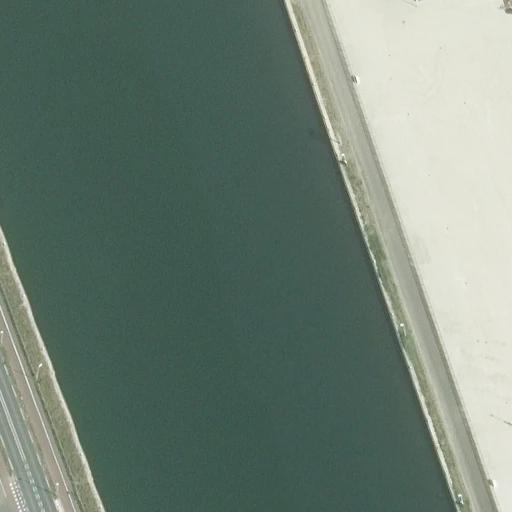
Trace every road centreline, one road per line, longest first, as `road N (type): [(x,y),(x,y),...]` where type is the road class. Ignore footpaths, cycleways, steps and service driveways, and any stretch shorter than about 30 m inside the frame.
road 1 (residential): [(493,511),(317,0)]
road 2 (secondary): [(0,387),(44,511)]
